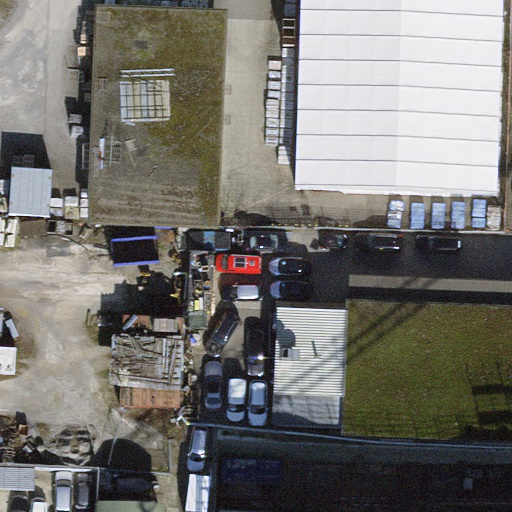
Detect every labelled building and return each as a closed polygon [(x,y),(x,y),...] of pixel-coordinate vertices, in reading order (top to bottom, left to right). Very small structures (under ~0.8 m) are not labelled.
[(94,0),(91,207),(248,210),(251,0),(94,0)] [(509,205),(511,0),(306,0),(304,202),(509,205)] [(511,284),(350,278),(349,301),(511,306),(511,284)] [(511,306),(349,301),(348,311),(345,399),(343,439),(511,445),(511,306)] [(271,396),(345,399),(348,311),(273,308),(271,396)] [(189,393),(190,342),(134,341),(133,392),(189,393)] [(21,487),(2,507),(0,511),(90,511),(84,498),(53,481),(21,487)]
